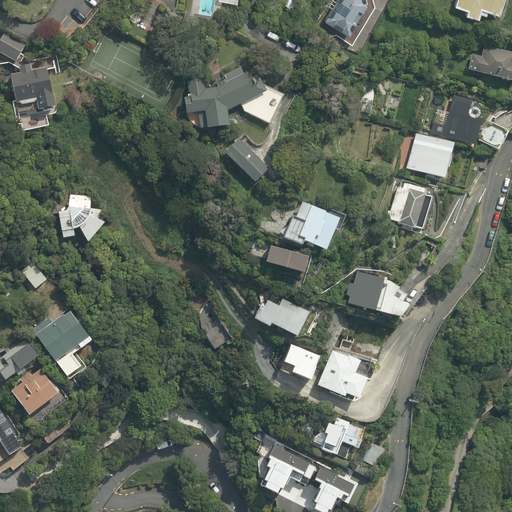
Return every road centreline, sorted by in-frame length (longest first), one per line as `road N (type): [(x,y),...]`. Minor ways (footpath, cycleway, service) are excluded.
road 1 (residential): [(511,156),(477,258),(432,323),(386,511)]
road 2 (residential): [(244,511),(218,475),(190,455),(154,455),(118,474),(92,510)]
